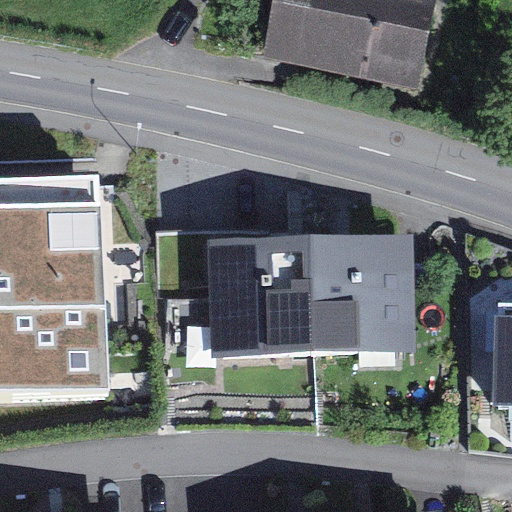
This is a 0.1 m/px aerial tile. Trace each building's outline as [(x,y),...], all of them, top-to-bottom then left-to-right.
[(286,0),(276,48),(411,78),(428,0),(286,0)] [(95,201),(0,204),(0,392),(102,389),(95,201)] [(311,349),(401,348),(399,252),(309,253),(311,349)] [(221,351),(311,349),(309,253),(219,255),(221,351)] [(511,406),(511,329),(502,329),(501,407),(511,406)]
